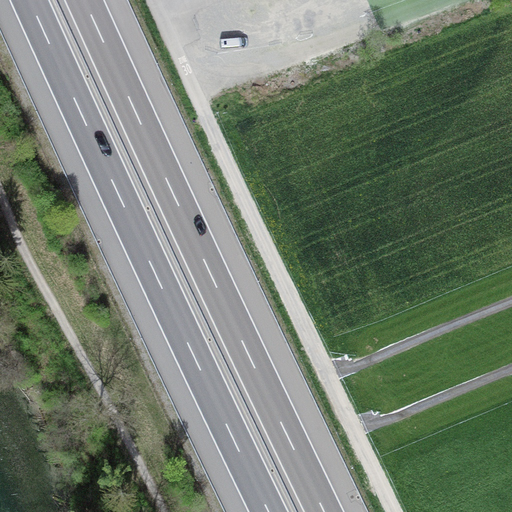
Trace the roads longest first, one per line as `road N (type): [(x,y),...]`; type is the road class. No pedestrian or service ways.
road 1 (motorway): [(324,511),(84,0)]
road 2 (motorway): [(29,0),(268,511)]
road 3 (track): [(205,120),(394,511)]
road 4 (unclassified): [(150,0),(205,120)]
